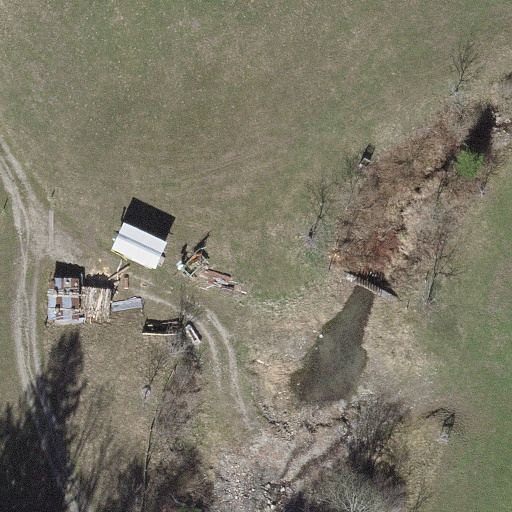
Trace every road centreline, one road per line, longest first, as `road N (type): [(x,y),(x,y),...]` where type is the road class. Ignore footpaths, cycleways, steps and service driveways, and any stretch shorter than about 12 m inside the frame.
road 1 (track): [(56,511),(32,474),(1,343),(16,244)]
road 2 (unclassified): [(0,207),(16,244),(83,290),(206,308)]
